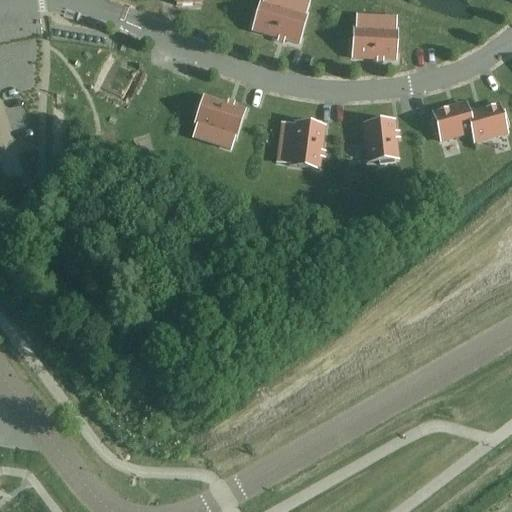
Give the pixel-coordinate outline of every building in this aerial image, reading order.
[(298,45),(306,16),(304,16),(308,4),(293,0),(287,0),(285,10),(260,3),(257,14),(254,13),(250,27),(253,28),(252,32),(298,45)] [(377,19),(377,31),(353,29),(353,41),(349,41),(348,55),(352,55),(352,59),(395,61),(396,31),(394,31),(395,19),(377,19)] [(194,115),(198,116),(194,127),(216,134),(213,145),(229,151),(233,139),(235,140),(244,111),(203,98),(202,102),(199,101),(194,115)] [(471,134),(472,134),(466,115),(467,115),(465,105),(432,114),(434,121),(431,122),(435,136),(438,135),(440,143),(471,134)] [(498,106),(467,115),(466,115),(472,134),(471,134),(474,144),(506,135),(504,127),(507,127),(504,112),(500,113),(498,106)] [(279,146),(277,164),(289,165),(288,167),(318,171),(324,129),(320,128),(320,124),(306,123),(305,126),(294,125),(291,148),(279,146)] [(379,166),(394,165),(393,161),(397,161),(393,123),(363,126),(367,164),(379,162),(379,166)]
